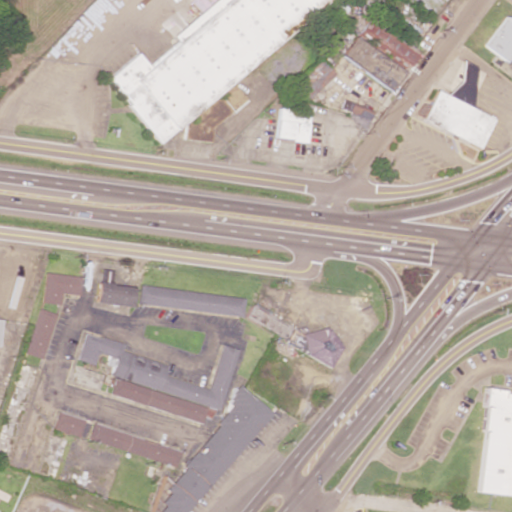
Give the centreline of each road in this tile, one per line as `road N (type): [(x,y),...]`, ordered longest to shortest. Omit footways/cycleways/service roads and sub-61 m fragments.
road 1 (primary): [(511,245),(0,177)]
road 2 (primary): [(0,201),(511,268)]
road 3 (residential): [(0,146),(340,190)]
road 4 (residential): [(313,242),(295,272),(0,234)]
road 5 (residential): [(511,321),(473,341),(430,379),(318,511)]
road 6 (residential): [(482,0),(324,221)]
road 7 (primary): [(511,178),(454,205),(324,221)]
road 8 (residential): [(372,451),(395,466),(411,462),(461,382),(481,367),(511,365)]
road 9 (secondary): [(390,364),(265,511)]
road 10 (secondary): [(511,216),(390,364)]
road 11 (primary): [(338,245),(386,275),(396,293),(390,364)]
road 12 (primary): [(390,364),(511,294)]
road 13 (residential): [(327,501),(257,473),(213,511)]
